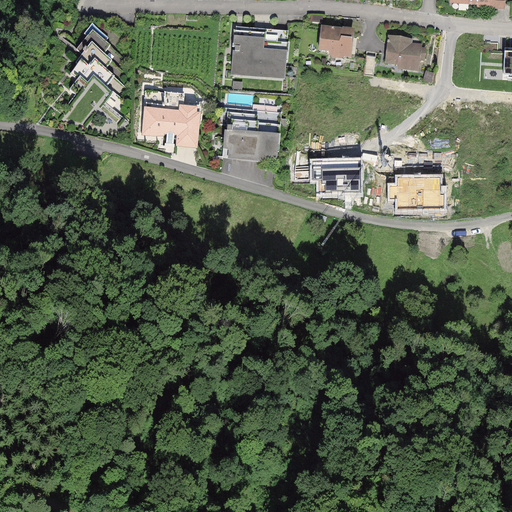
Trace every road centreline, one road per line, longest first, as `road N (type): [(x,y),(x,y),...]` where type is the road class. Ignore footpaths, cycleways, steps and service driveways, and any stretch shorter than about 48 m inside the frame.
road 1 (residential): [(511,217),(432,227),(379,221),(0,126)]
road 2 (residential): [(428,20),(306,8),(79,4)]
